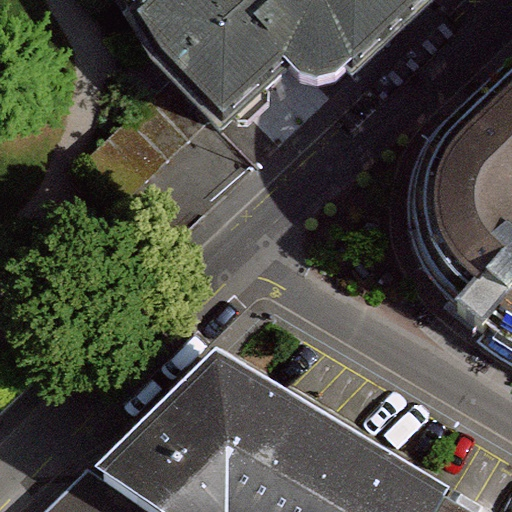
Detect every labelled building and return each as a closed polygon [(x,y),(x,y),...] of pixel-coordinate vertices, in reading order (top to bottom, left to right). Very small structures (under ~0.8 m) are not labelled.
[(115,0),(138,36),(175,0),(115,0)] [(175,0),(138,36),(155,54),(218,121),(236,139),(299,80),(332,114),(390,60),(333,0),(175,0)] [(444,0),(333,0),(390,60),(451,7),(444,0)] [(218,121),(155,54),(131,77),(156,103),(85,170),(122,210),(218,121)] [(511,120),(463,169),(511,218),(511,120)] [(511,296),(511,218),(463,169),(451,196),(443,225),(442,245),(442,270),(447,288),(452,301),(465,316),(487,337),(511,296)] [(511,296),(487,337),(511,351),(511,296)] [(454,511),(228,381),(112,496),(136,511),(454,511)] [(136,511),(112,496),(95,484),(66,511),(136,511)]
